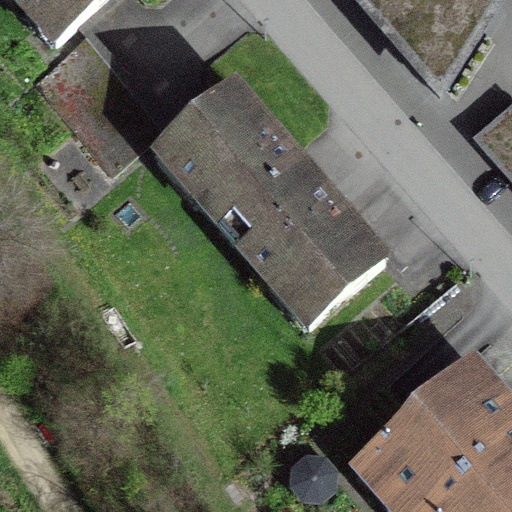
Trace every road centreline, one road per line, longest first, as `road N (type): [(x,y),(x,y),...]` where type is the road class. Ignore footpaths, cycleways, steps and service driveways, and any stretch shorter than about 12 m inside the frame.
road 1 (residential): [(273,0),(511,271)]
road 2 (track): [(0,405),(72,511)]
